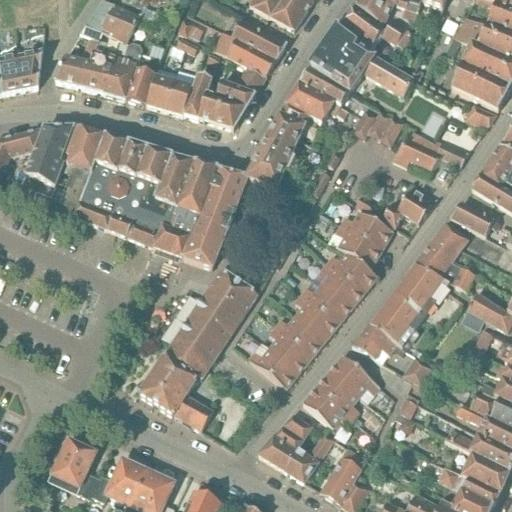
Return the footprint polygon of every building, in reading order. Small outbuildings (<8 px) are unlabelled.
[(294,36),(304,21),(271,0),(256,0),(249,12),(294,36)] [(271,0),(304,21),(313,7),(303,0),(271,0)] [(394,8),(392,6),(382,0),(361,0),(354,10),(384,31),(394,8)] [(397,0),(395,0),(392,6),(394,8),(404,12),(407,3),(397,0)] [(424,0),(422,7),(441,14),(446,0),(424,0)] [(511,41),(511,14),(490,6),(478,0),(473,8),(494,12),(486,31),(486,32),(511,41)] [(511,0),(492,0),(490,6),(511,14),(511,0)] [(102,37),(120,46),(120,44),(126,47),(140,21),(121,12),(103,4),(95,16),(85,30),(103,37),(102,37)] [(386,33),(384,31),(354,10),(339,30),(372,54),(382,40),(397,49),(403,33),(389,27),(386,33)] [(405,12),(402,20),(414,24),(417,16),(405,12)] [(173,24),(162,19),(156,29),(163,33),(165,28),(170,31),(173,24)] [(453,43),(470,50),(471,50),(511,69),(511,41),(486,32),(486,31),(474,26),(466,22),(458,33),(453,43)] [(178,38),(187,42),(193,28),(183,24),(178,38)] [(236,43),(277,65),(286,51),(268,42),(240,27),(231,42),(236,43)] [(115,63),(101,59),(106,47),(100,45),(102,37),(103,37),(85,30),(79,39),(90,43),(96,45),(81,93),(103,98),(115,63)] [(336,35),(310,74),(350,99),(363,80),(403,103),(413,85),(393,74),(384,69),(352,47),(336,35)] [(0,90),(2,99),(19,96),(17,60),(43,55),(45,40),(45,38),(44,38),(43,37),(37,38),(29,40),(21,44),(13,48),(7,52),(0,54),(0,90)] [(56,87),(81,93),(96,45),(90,43),(86,54),(81,66),(66,62),(65,64),(56,87)] [(176,50),(185,54),(188,47),(180,43),(176,50)] [(260,93),(277,65),(236,43),(226,60),(248,72),(242,82),(260,93)] [(103,98),(125,104),(141,57),(143,53),(141,52),(140,50),(132,48),(129,50),(126,47),(120,44),(120,46),(115,63),(103,98)] [(136,74),(141,57),(125,104),(146,111),(156,80),(159,70),(163,71),(174,47),(169,45),(161,64),(151,60),(146,76),(136,74)] [(197,52),(188,47),(185,54),(194,58),(197,52)] [(511,93),(511,91),(511,69),(471,50),(470,50),(462,70),(510,94),(510,93),(511,93)] [(43,55),(17,60),(19,96),(38,93),(39,84),(40,78),(39,78),(40,71),(41,71),(43,55)] [(219,63),(210,58),(207,66),(217,70),(219,63)] [(498,116),(510,94),(462,70),(451,94),(498,116)] [(423,77),(416,73),(413,79),(419,83),(423,77)] [(341,112),(350,99),(310,74),(298,90),(341,112)] [(181,120),(199,125),(207,99),(209,99),(213,83),(197,79),(194,91),(190,89),(181,120)] [(172,84),(156,80),(146,111),(163,116),(172,84)] [(233,135),(260,93),(242,82),(235,93),(230,92),(225,106),(222,105),(215,130),(232,135),(233,135)] [(167,116),(181,120),(190,89),(172,84),(163,116),(167,117),(167,116)] [(217,102),(209,99),(207,99),(199,125),(215,130),(222,105),(225,106),(230,92),(221,89),(217,102)] [(298,90),(285,110),(309,122),(322,128),(330,117),(342,125),(348,117),(341,112),(298,90)] [(309,122),(285,110),(273,134),(299,145),(309,122)] [(495,120),(477,112),(471,110),(465,123),(486,133),(495,120)] [(376,121),(365,115),(352,138),(365,144),(368,138),(367,138),(376,121)] [(379,144),(392,121),(379,115),(376,121),(367,138),(368,138),(379,144)] [(403,127),(392,121),(379,144),(390,151),(403,127)] [(511,130),(503,144),(511,150),(511,130)] [(0,173),(4,175),(10,163),(34,157),(43,134),(0,144),(0,173)] [(73,134),(43,134),(34,157),(18,200),(43,214),(45,210),(60,169),(73,134)] [(48,212),(73,221),(104,141),(80,134),(73,134),(60,169),(45,210),(48,212)] [(292,161),(299,145),(273,134),(264,150),(292,161)] [(73,221),(153,253),(162,231),(169,234),(180,204),(195,168),(172,162),(104,141),(73,221)] [(467,160),(449,152),(441,148),(436,159),(407,145),(404,150),(392,165),(407,172),(410,166),(431,176),(442,163),(461,172),(467,160)] [(511,174),(511,172),(511,156),(500,148),(480,179),(500,191),(504,186),(511,190),(511,174)] [(292,161),(264,150),(256,165),(284,178),(285,175),(292,161)] [(333,174),(339,163),(332,160),(326,170),(333,174)] [(277,194),(284,178),(256,165),(246,185),(277,194)] [(195,168),(180,204),(201,213),(216,174),(195,168)] [(237,180),(216,174),(201,213),(190,242),(182,263),(212,274),(235,215),(225,211),(237,180)] [(322,178),(316,188),(323,193),(329,182),(322,178)] [(511,198),(500,191),(480,179),(471,193),(511,218),(511,198)] [(323,193),(316,188),(311,198),(318,202),(323,193)] [(419,231),(437,205),(413,191),(403,208),(401,211),(392,206),(381,226),(395,234),(403,220),(419,231)] [(355,210),(374,221),(373,209),(360,201),(355,210)] [(496,235),(499,229),(461,209),(450,223),(486,242),(490,233),(496,235)] [(345,223),(339,232),(381,257),(393,237),(358,217),(352,228),(345,223)] [(447,227),(435,242),(460,255),(469,243),(447,227)] [(169,234),(162,231),(153,253),(182,263),(190,242),(169,234)] [(337,254),(346,259),(370,276),(381,257),(339,232),(335,239),(343,243),(337,254)] [(460,255),(435,242),(424,257),(448,273),(452,267),(460,255)] [(475,279),(452,267),(448,273),(424,257),(414,270),(415,271),(445,286),(466,297),(475,279)] [(370,276),(346,259),(340,267),(332,261),(327,268),(364,299),(377,282),(370,276)] [(320,276),(314,284),(351,315),(364,299),(327,268),(320,276)] [(396,348),(401,352),(406,347),(410,350),(417,339),(414,337),(435,310),(430,306),(445,286),(415,271),(371,331),(396,348)] [(165,361),(198,383),(201,385),(257,300),(221,276),(165,361)] [(351,315),(314,284),(307,293),(301,300),(338,331),(351,315)] [(325,347),(338,331),(301,300),(295,308),(302,313),(295,322),(325,347)] [(511,321),(508,320),(508,318),(476,301),(467,317),(511,340),(511,337),(511,321)] [(448,324),(434,313),(427,321),(442,332),(448,324)] [(312,363),(325,347),(295,322),(288,330),(280,325),(274,332),(312,363)] [(396,348),(371,331),(368,330),(352,351),(375,365),(381,356),(389,361),(393,353),(402,360),(406,356),(401,352),(396,348)] [(299,379),(312,363),(274,332),(269,339),(276,345),(268,354),(299,379)] [(473,355),(483,360),(493,340),(483,335),(473,355)] [(286,395),(299,379),(268,354),(261,363),(255,357),(249,365),(286,395)] [(484,360),(483,360),(473,355),(467,367),(478,373),(484,360)] [(174,421),(186,401),(198,383),(165,361),(139,400),(173,422),(174,421)] [(343,361),(330,377),(359,402),(366,394),(374,400),(380,392),(343,361)] [(415,361),(402,381),(421,391),(432,373),(415,361)] [(455,369),(444,365),(440,373),(451,378),(455,369)] [(495,381),(504,384),(511,388),(511,373),(510,373),(506,371),(501,369),(495,381)] [(464,376),(459,385),(469,390),(473,380),(464,376)] [(359,402),(330,377),(316,393),(353,424),(359,417),(352,411),(359,402)] [(479,397),(511,411),(511,388),(504,384),(498,395),(484,388),(482,391),(479,389),(476,394),(480,396),(479,397)] [(347,432),(353,424),(316,393),(303,409),(332,434),(340,425),(347,432)] [(479,397),(469,414),(511,434),(511,411),(479,397)] [(213,417),(186,401),(174,421),(201,437),(213,417)] [(398,417),(410,423),(417,409),(405,403),(405,404),(398,417)] [(511,456),(511,434),(469,414),(461,410),(456,418),(479,429),(482,429),(483,429),(478,440),(511,456)] [(317,468),(310,462),(299,454),(312,433),(293,421),(258,460),(304,488),(317,468)] [(415,427),(404,422),(398,433),(409,439),(415,427)] [(509,477),(511,470),(511,456),(478,440),(474,448),(467,445),(468,444),(451,435),(445,447),(472,460),(509,477)] [(310,462),(317,468),(333,444),(324,438),(310,462)] [(386,442),(378,458),(388,462),(395,447),(386,442)] [(91,504),(92,502),(101,486),(85,478),(94,459),(69,447),(50,483),(68,493),(91,504)] [(321,499),(341,511),(355,486),(367,465),(347,454),(321,499)] [(499,500),(509,477),(472,460),(462,480),(461,481),(467,484),(467,485),(499,500)] [(112,511),(113,511),(131,511),(147,478),(123,466),(113,488),(102,483),(101,486),(92,502),(104,507),(107,500),(116,504),(112,511)] [(460,498),(460,499),(486,511),(492,511),(499,500),(467,485),(467,484),(461,481),(462,480),(444,472),(437,487),(445,491),(460,498)] [(411,482),(404,478),(399,476),(395,485),(407,491),(411,482)] [(131,511),(165,511),(162,511),(172,489),(147,478),(131,511)] [(355,486),(341,511),(343,511),(357,511),(363,500),(367,493),(355,486)] [(486,511),(460,499),(455,508),(448,504),(453,496),(444,492),(445,491),(437,487),(430,501),(442,507),(451,511),(486,511)] [(187,511),(219,511),(221,509),(195,497),(187,511)] [(436,511),(415,501),(410,511),(451,511),(442,507),(439,511),(436,511)]
